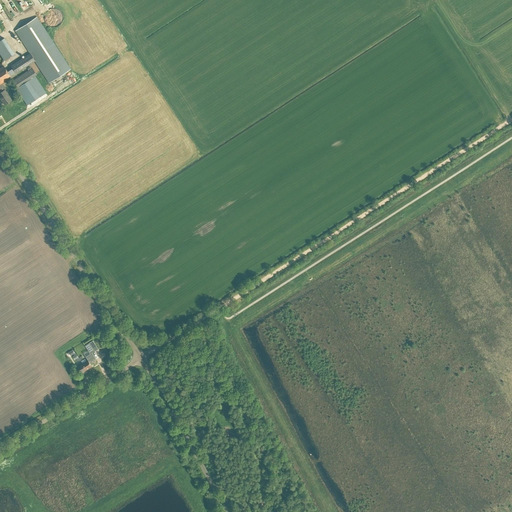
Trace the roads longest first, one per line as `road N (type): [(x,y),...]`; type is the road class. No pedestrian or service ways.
road 1 (track): [(511,119),(218,308)]
road 2 (tertiary): [(140,357),(0,145)]
road 3 (tertiary): [(226,511),(140,357)]
road 4 (unclassified): [(0,448),(140,357)]
